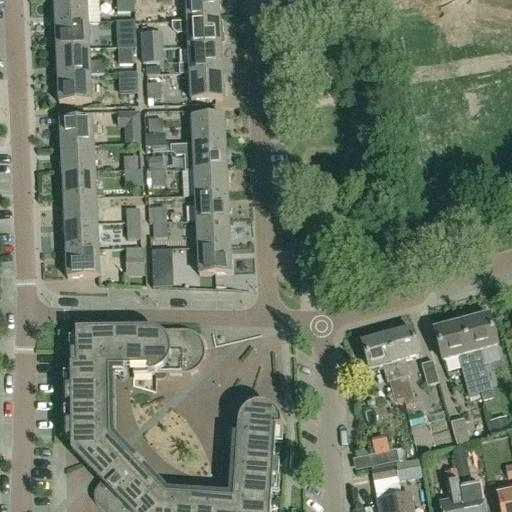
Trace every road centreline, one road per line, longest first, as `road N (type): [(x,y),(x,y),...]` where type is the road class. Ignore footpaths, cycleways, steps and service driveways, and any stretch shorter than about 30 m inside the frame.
road 1 (residential): [(270,319),(250,0)]
road 2 (residential): [(25,312),(14,0)]
road 3 (residential): [(270,319),(25,312)]
road 4 (residential): [(19,511),(25,312)]
road 5 (residential): [(321,318),(511,264)]
road 6 (residential): [(336,511),(321,318)]
